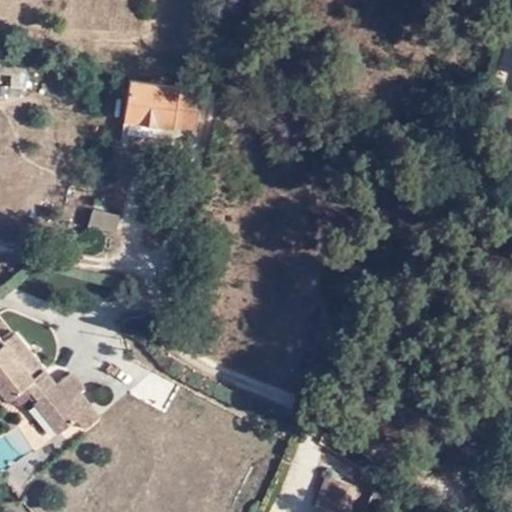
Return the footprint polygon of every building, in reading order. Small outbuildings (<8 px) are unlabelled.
[(11,64),(7,95),(24,97),(28,66),(11,64)] [(157,125),(195,126),(200,91),(132,83),(126,121),(130,121),(129,136),(156,138),(157,125)] [(88,226),(99,228),(114,230),(119,211),(91,206),(88,226)] [(89,433),(103,422),(104,419),(85,395),(90,391),(77,375),(61,388),(20,335),(7,344),(0,334),(0,388),(11,402),(27,390),(63,437),(81,422),(89,433)] [(314,511),(349,511),(360,486),(330,474),(314,511)]
